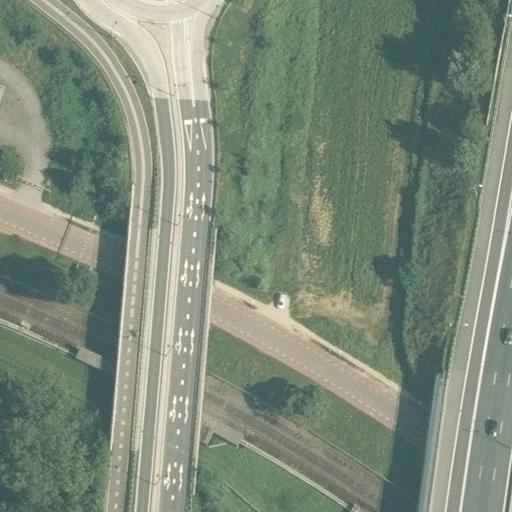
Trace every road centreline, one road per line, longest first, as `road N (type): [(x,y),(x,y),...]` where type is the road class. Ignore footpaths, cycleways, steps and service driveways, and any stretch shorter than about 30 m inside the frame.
road 1 (unclassified): [(511,495),(223,314),(0,213)]
road 2 (secondary): [(87,0),(143,43),(156,70),(166,140),(141,511)]
road 3 (secondary): [(172,511),(197,201),(193,104)]
road 4 (motorway): [(511,274),(474,511)]
